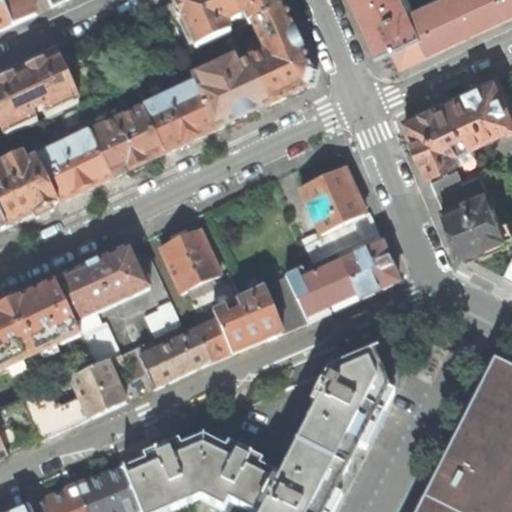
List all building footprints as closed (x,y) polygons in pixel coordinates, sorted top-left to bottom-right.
[(28,0),(0,0),(0,32),(36,16),(28,0)] [(62,4),(69,0),(47,0),(51,9),(62,4)] [(177,0),(174,2),(195,50),(230,33),(225,21),(228,20),(228,22),(232,23),(240,19),(242,16),(241,14),(244,12),(249,24),(252,24),(283,9),(279,0),(177,0)] [(433,52),(472,34),(456,0),(436,0),(412,11),(406,0),(356,0),(382,54),(396,47),(405,65),(433,52)] [(511,15),(511,0),(456,0),(472,34),(511,15)] [(311,86),(313,81),(283,9),(252,24),(265,53),(249,61),(269,105),(288,96),(305,88),(311,86)] [(0,81),(0,126),(5,138),(37,123),(33,114),(42,110),(46,119),(78,103),(57,56),(18,74),(0,81)] [(241,119),(269,105),(249,61),(237,66),(234,59),(192,78),(195,85),(217,130),(241,119)] [(511,130),(511,108),(498,77),(473,89),(450,99),(472,147),(507,131),(508,133),(511,130)] [(190,143),(217,130),(195,85),(143,109),(163,155),(190,143)] [(476,154),(472,147),(450,99),(426,110),(406,120),(429,176),(476,154)] [(137,168),(163,155),(143,109),(90,135),(111,180),(137,168)] [(82,194),(111,180),(90,135),(37,159),(59,205),(82,194)] [(27,220),(59,205),(37,159),(35,160),(27,164),(23,157),(0,168),(0,217),(6,230),(27,220)] [(351,247),(377,235),(369,214),(365,216),(345,172),(312,187),(301,191),(322,237),(318,239),(316,235),(303,241),(314,264),(351,247)] [(462,184),(457,172),(432,183),(438,196),(462,184)] [(468,198),(462,184),(438,196),(452,231),(463,257),(492,245),(494,250),(508,244),(505,238),(511,235),(511,233),(506,220),(499,223),(485,190),(468,198)] [(176,243),(161,251),(181,296),(190,292),(194,300),(217,289),(213,281),(220,278),(200,232),(176,243)] [(387,258),(377,235),(351,247),(357,258),(360,257),(363,262),(344,270),(342,264),(307,279),(303,270),(286,278),(306,324),(352,304),(398,284),(387,258)] [(90,267),(54,284),(80,338),(94,367),(121,355),(105,324),(101,326),(95,314),(149,289),(131,248),(90,267)] [(260,343),(306,324),(286,278),(241,299),(214,312),(212,313),(230,356),(260,343)] [(10,305),(0,309),(0,376),(80,338),(54,284),(10,305)] [(241,299),(234,285),(208,298),(214,312),(241,299)] [(154,339),(182,326),(171,302),(157,309),(159,312),(144,318),(154,339)] [(210,364),(230,356),(212,313),(200,319),(204,328),(156,351),(152,342),(121,356),(127,369),(133,381),(149,374),(156,391),(191,373),(210,364)] [(343,350),(349,364),(373,355),(379,353),(378,351),(377,352),(371,338),(343,350)] [(388,390),(373,355),(349,364),(335,370),(326,387),(321,385),(314,397),(320,400),(296,445),(347,471),(368,425),(388,390)] [(119,372),(127,369),(121,356),(22,404),(32,426),(40,444),(67,431),(111,411),(126,404),(111,370),(116,367),(119,372)] [(511,511),(511,374),(495,366),(433,485),(425,501),(417,497),(414,495),(405,511),(404,511),(511,511)] [(13,456),(40,444),(32,426),(5,439),(13,456)] [(137,465),(123,471),(140,511),(172,511),(201,500),(204,438),(182,447),(170,452),(167,446),(154,451),(156,457),(145,462),(137,465)] [(248,511),(257,511),(263,501),(270,488),(276,475),(250,461),(252,456),(243,451),(239,449),(236,455),(224,449),(204,438),(201,500),(224,511),(228,501),(248,511)] [(173,443),(167,446),(170,452),(182,447),(179,441),(173,443)] [(326,511),(347,471),(296,445),(274,490),(270,488),(263,501),(267,503),(262,511),(326,511)] [(142,456),(145,462),(156,457),(154,451),(142,456)] [(99,480),(77,489),(86,511),(137,511),(140,511),(123,471),(123,470),(99,480)] [(57,498),(31,508),(32,511),(86,511),(77,489),(57,498)] [(194,511),(222,511),(224,511),(201,500),(194,511)]
